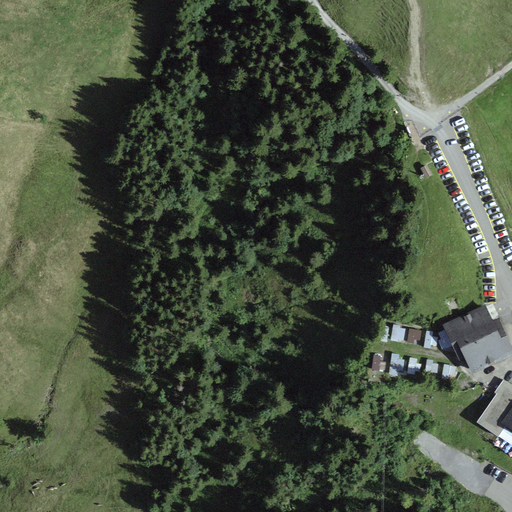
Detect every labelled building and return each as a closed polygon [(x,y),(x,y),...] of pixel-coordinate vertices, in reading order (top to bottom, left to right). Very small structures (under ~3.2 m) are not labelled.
[(420,166),(412,170),(417,180),(425,175),(420,166)] [(465,359),(473,375),(508,359),(511,357),(511,346),(499,319),(493,321),(485,305),(442,325),(460,361),(465,359)] [(391,336),(404,338),(406,323),(393,322),(391,336)] [(409,339),(421,340),(422,329),(410,327),(409,339)] [(427,332),(424,347),(431,348),(433,333),(427,332)] [(386,365),(387,357),(380,356),(381,349),(374,348),(372,363),(386,365)] [(399,367),(403,352),(393,350),(390,365),(399,367)] [(511,453),(511,385),(504,380),(496,393),(498,394),(479,423),(500,436),(496,443),(511,453)]
